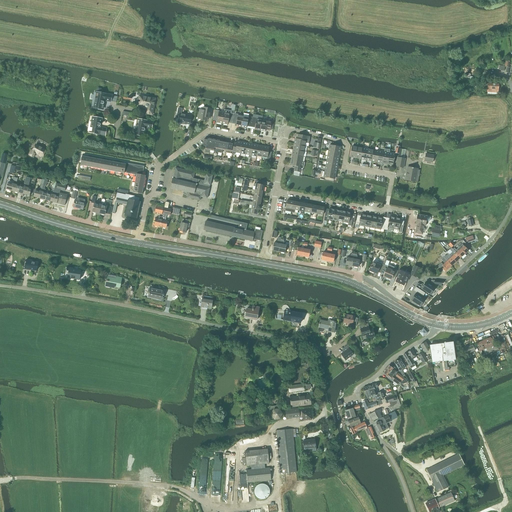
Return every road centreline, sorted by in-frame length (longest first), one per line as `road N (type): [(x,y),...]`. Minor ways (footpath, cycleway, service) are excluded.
road 1 (unclassified): [(324,409),(319,347),(0,286)]
road 2 (track): [(278,501),(221,506),(166,485),(0,480)]
road 3 (secondary): [(353,282),(138,244)]
road 4 (residential): [(387,207),(391,177),(344,167),(346,143),(290,130),(284,143)]
road 5 (unclassified): [(397,300),(416,279),(454,275),(511,206)]
road 6 (residential): [(378,437),(358,390),(439,325)]
road 7 (residential): [(140,234),(0,195)]
road 8 (secondary): [(138,244),(0,204)]
road 9 (residential): [(263,256),(140,234)]
